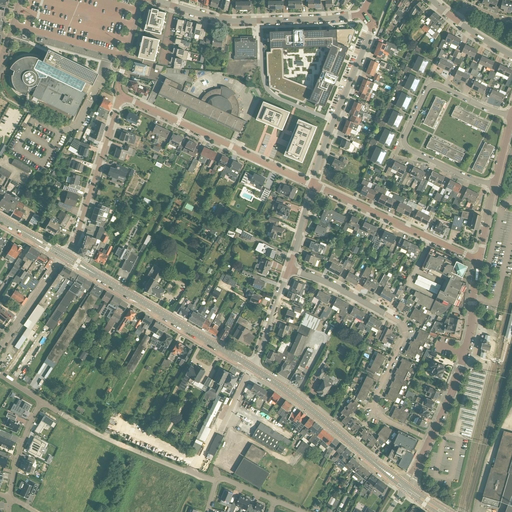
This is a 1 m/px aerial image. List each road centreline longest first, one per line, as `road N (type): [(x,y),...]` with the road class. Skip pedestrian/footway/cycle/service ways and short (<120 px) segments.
road 1 (residential): [(431,439),(386,418),(376,403),(404,335),(401,323),(289,268)]
road 2 (residential): [(494,184),(406,147),(404,137),(430,85),(511,116)]
road 3 (secondary): [(251,367),(64,256)]
road 4 (residential): [(121,100),(313,185)]
road 5 (secondary): [(405,487),(251,367)]
road 6 (unclassified): [(431,439),(461,367),(479,259)]
road 7 (residential): [(479,259),(313,185)]
road 8 (residential): [(64,256),(121,100)]
road 9 (residential): [(334,120),(269,92),(259,21)]
road 10 (unknown): [(296,398),(318,349),(315,336),(284,389)]
road 11 (residential): [(101,436),(216,481)]
